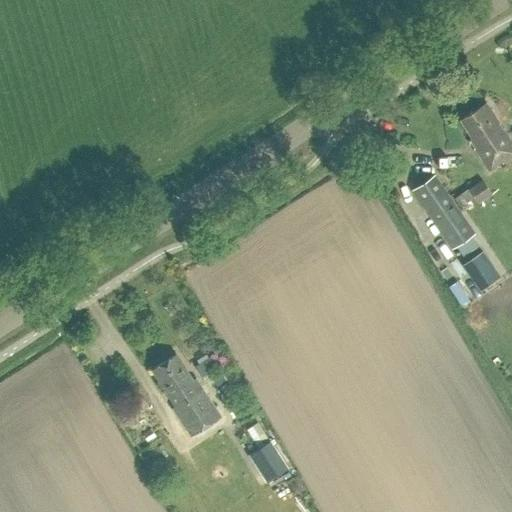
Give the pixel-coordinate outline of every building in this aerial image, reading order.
[(474,136),(469,139),(489,168),(511,153),(511,139),(486,101),(461,117),(474,136)] [(377,133),(389,125),(382,116),(370,124),(377,133)] [(455,128),(445,134),(440,125),(427,133),(453,176),(475,162),(455,128)] [(435,173),(410,189),(450,249),(456,245),(462,255),(478,244),(471,235),(475,232),(435,173)] [(466,179),(456,187),(472,208),(482,201),(466,179)] [(136,254),(160,247),(157,239),(134,246),(136,254)] [(416,264),(403,268),(406,280),(419,277),(416,264)] [(191,380),(175,354),(150,370),(173,406),(171,407),(188,435),(219,416),(194,377),(191,380)] [(221,374),(211,379),(217,389),(226,383),(221,374)] [(164,475),(198,459),(188,439),(155,455),(164,475)] [(249,452),(246,454),(264,483),(284,469),(266,441),(255,449),(253,446),(247,450),(249,452)]
